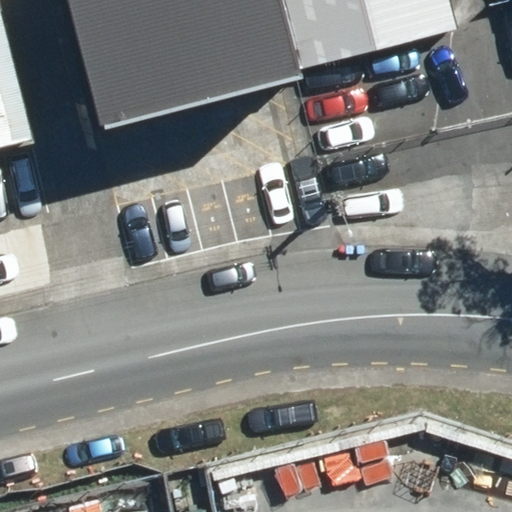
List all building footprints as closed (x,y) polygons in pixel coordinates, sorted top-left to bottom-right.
[(48,0),(77,122),(296,71),(279,0),(48,0)] [(279,0),(296,71),(449,35),(440,0),(279,0)] [(0,147),(14,144),(0,83),(0,147)] [(407,417),(347,430),(355,466),(415,452),(407,417)] [(486,435),(428,418),(419,451),(476,468),(486,435)] [(332,434),(274,446),(281,481),(339,469),(332,434)]
